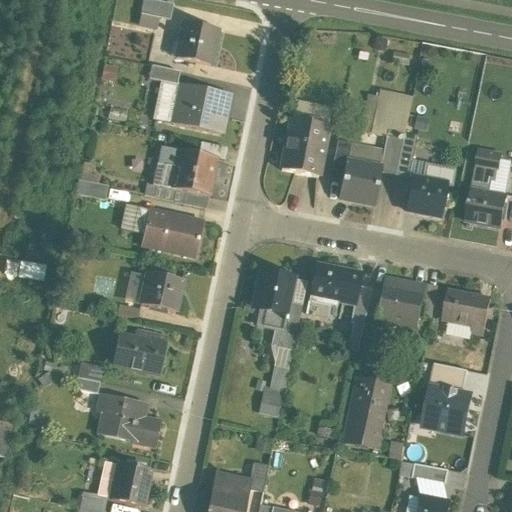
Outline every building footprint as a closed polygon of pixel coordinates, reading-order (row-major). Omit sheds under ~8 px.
[(173,6),(143,0),(140,16),(169,22),(173,6)] [(217,32),(183,25),(176,60),(209,67),(217,32)] [(179,74),(151,68),(148,81),(162,84),(176,87),(176,86),(179,74)] [(176,87),(162,84),(154,122),(172,126),(180,86),(176,86),(176,87)] [(227,96),(180,86),(172,126),(221,136),(225,119),(222,119),(227,96)] [(410,98),(379,92),(370,135),(385,138),(387,132),(403,135),(410,98)] [(327,129),(290,122),(281,172),(317,179),(327,129)] [(403,135),(387,132),(385,138),(384,147),(390,148),(389,153),(398,155),(401,143),(403,135)] [(416,138),(403,135),(401,143),(414,145),(416,138)] [(350,146),(336,143),(330,173),(343,175),(345,164),(346,164),(350,146)] [(414,145),(401,143),(398,155),(394,176),(407,179),(414,145)] [(383,150),(350,144),(350,146),(346,164),(379,170),(383,150)] [(225,151),(199,145),(197,157),(216,161),(222,162),(225,151)] [(390,148),(384,147),(383,150),(379,170),(381,171),(380,173),(394,176),(398,155),(389,153),(390,148)] [(178,153),(163,149),(159,167),(164,168),(174,170),(178,153)] [(197,157),(178,153),(174,170),(164,168),(159,189),(185,194),(208,199),(216,161),(197,157)] [(501,159),(478,155),(471,193),(488,197),(490,184),(495,185),(497,172),(498,172),(501,159)] [(93,166),(85,164),(81,184),(82,184),(95,187),(97,177),(90,176),(93,166)] [(346,164),(345,164),(343,175),(341,183),(338,200),(374,207),(380,173),(381,171),(379,170),(346,164)] [(343,175),(330,173),(328,181),(341,183),(343,175)] [(446,186),(411,179),(405,213),(440,219),(446,186)] [(95,187),(82,184),(79,197),(103,202),(106,189),(95,187)] [(488,197),(471,193),(465,223),(500,230),(506,200),(488,197)] [(208,199),(185,194),(182,206),(205,211),(208,199)] [(202,224),(148,213),(141,248),(194,260),(202,224)] [(44,280),(44,264),(19,263),(18,279),(44,280)] [(361,276),(316,267),(310,293),(332,297),(331,302),(354,307),(358,289),(361,276)] [(125,302),(134,304),(141,275),(132,273),(125,302)] [(292,281),(259,274),(252,311),(284,317),(285,317),(287,306),(292,281)] [(182,283),(146,275),(139,307),(175,315),(182,283)] [(425,289),(383,281),(381,294),(376,319),(375,321),(417,329),(419,318),(425,289)] [(370,291),(358,289),(354,307),(353,314),(364,317),(370,291)] [(437,291),(425,289),(419,318),(431,320),(437,291)] [(490,302),(448,294),(442,323),(473,329),(474,329),(477,314),(488,316),(490,302)] [(301,308),(287,306),(285,317),(284,317),(280,333),(295,336),(301,308)] [(139,312),(118,307),(116,317),(136,322),(139,312)] [(284,317),(260,312),(257,328),(280,333),(284,317)] [(364,317),(353,314),(351,324),(353,325),(347,352),(357,354),(364,317)] [(488,316),(477,314),(474,329),(473,329),(471,335),(483,338),(488,316)] [(295,336),(280,333),(277,349),(292,352),(295,336)] [(164,348),(117,338),(111,368),(157,378),(164,348)] [(102,370),(80,365),(77,379),(98,384),(102,370)] [(430,389),(462,395),(466,374),(434,367),(430,389)] [(98,384),(77,379),(70,410),(102,416),(106,398),(96,395),(98,384)] [(388,388),(357,382),(352,407),(357,409),(351,441),(365,444),(365,445),(368,445),(368,444),(376,446),(388,388)] [(422,429),(463,437),(471,397),(462,395),(430,389),(422,429)] [(145,406),(106,398),(102,416),(98,437),(132,444),(133,439),(156,443),(160,424),(142,421),(145,406)] [(14,427),(0,424),(0,459),(7,461),(14,427)] [(451,457),(417,451),(414,465),(448,471),(451,457)] [(118,467),(104,464),(97,498),(106,500),(106,501),(110,502),(118,467)] [(448,471),(414,465),(412,479),(445,485),(448,471)] [(150,472),(118,466),(118,467),(110,502),(142,509),(150,472)] [(267,469),(252,466),(247,492),(262,495),(267,469)] [(244,511),(246,500),(211,493),(207,511),(206,511),(244,511)] [(97,498),(83,495),(79,511),(85,511),(103,511),(106,501),(106,500),(97,498)] [(445,511),(447,504),(420,499),(417,511),(445,511)]
